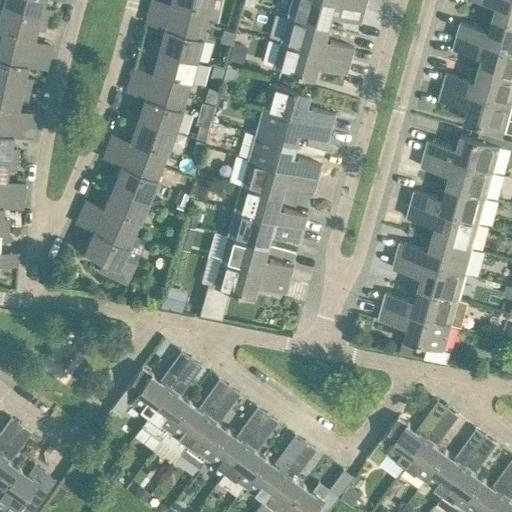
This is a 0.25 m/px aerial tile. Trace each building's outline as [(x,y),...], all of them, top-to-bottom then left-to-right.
[(2,0),(1,5),(46,17),(49,9),(42,7),(43,0),(2,0)] [(205,23),(210,0),(170,0),(170,1),(167,14),(205,23)] [(360,21),(364,8),(335,0),(290,0),(287,14),(327,25),(332,10),(337,11),(336,15),(360,21)] [(335,0),(364,8),(366,0),(335,0)] [(511,0),(481,0),(491,3),(491,0),(495,0),(497,1),(493,16),(511,21),(511,0)] [(0,42),(30,50),(33,38),(37,24),(44,25),(46,17),(1,5),(0,8),(0,42)] [(153,38),(151,46),(196,59),(202,36),(205,23),(167,14),(164,26),(160,40),(153,38)] [(323,41),(327,25),(287,14),(280,40),(350,59),(354,45),(329,39),(328,42),(323,41)] [(460,20),(456,33),(511,48),(511,21),(493,16),(489,32),(483,30),(484,27),(460,20)] [(483,52),(479,66),(479,67),(511,76),(511,48),(456,33),(453,47),(477,54),(478,50),(483,52)] [(346,72),(350,59),(280,40),(272,66),(313,77),(317,61),(323,62),(322,66),(346,72)] [(0,42),(0,80),(29,87),(31,78),(24,77),(27,62),(30,50),(0,42)] [(186,94),(196,59),(151,46),(149,54),(156,56),(152,71),(148,83),(186,94)] [(222,79),(223,78),(226,67),(214,63),(210,76),(222,79)] [(446,71),(442,84),(511,105),(511,76),(479,67),(475,83),(469,81),(470,78),(446,71)] [(220,89),(218,94),(228,97),(232,80),(223,78),(222,79),(220,89)] [(0,117),(15,120),(17,108),(21,93),(28,95),(29,87),(0,80),(0,117)] [(269,80),(261,106),(331,125),(335,112),(311,105),(310,109),(305,107),(309,91),(269,80)] [(133,106),(130,114),(174,129),(182,107),(186,94),(148,83),(144,94),(139,109),(133,106)] [(511,105),(442,84),(439,98),(463,105),(464,101),(469,102),(465,119),(505,130),(511,105)] [(216,102),(218,94),(220,89),(209,85),(204,99),(216,102)] [(328,139),(331,125),(261,106),(254,131),(295,143),(299,127),(304,128),(303,132),(328,139)] [(162,164),(174,129),(130,114),(127,122),(134,125),(129,139),(125,151),(162,164)] [(0,117),(0,154),(17,157),(18,148),(11,147),(13,133),(15,120),(0,117)] [(291,158),(295,143),(254,131),(247,157),(317,176),(321,163),(297,156),(296,159),(291,158)] [(424,151),(479,166),(494,170),(501,144),(461,133),(456,149),(451,148),(452,144),(428,137),(424,151)] [(108,173),(105,181),(148,199),(157,177),(162,164),(125,151),(121,162),(115,176),(108,173)] [(494,170),(479,166),(424,151),(420,164),(445,171),(446,167),(451,169),(447,184),(487,196),(494,170)] [(0,154),(0,190),(4,191),(6,179),(8,164),(15,165),(17,157),(0,154)] [(314,189),(317,176),(247,157),(240,182),(281,193),(285,178),(290,179),(289,183),(314,189)] [(134,233),(148,199),(105,181),(102,189),(109,192),(103,206),(98,217),(134,233)] [(276,209),(281,193),(240,182),(233,208),(303,227),(307,213),(283,207),(282,210),(276,209)] [(414,188),(410,202),(479,221),(480,221),(487,196),(447,184),(442,200),(437,198),(438,195),(414,188)] [(0,226),(8,227),(9,219),(1,218),(3,203),(4,191),(0,190),(0,226)] [(480,221),(479,221),(410,202),(406,215),(431,222),(432,218),(437,220),(432,235),(473,246),(480,221)] [(300,240),(303,227),(233,208),(226,233),(267,244),(271,229),(276,230),(275,234),(300,240)] [(199,213),(187,210),(184,221),(196,224),(199,213)] [(134,233),(98,217),(93,228),(87,242),(80,239),(76,247),(103,259),(98,269),(126,282),(136,261),(124,256),(134,233)] [(262,260),(267,244),(226,233),(219,259),(289,278),(293,265),(269,258),(268,261),(262,260)] [(400,239),(396,253),(466,272),(473,246),(432,235),(428,251),(423,249),(424,246),(400,239)] [(189,250),(192,240),(179,237),(177,246),(189,250)] [(459,297),(466,272),(396,253),(392,266),(417,273),(418,269),(423,271),(418,286),(459,297)] [(207,282),(199,313),(221,317),(229,289),(253,296),(257,280),(262,281),(261,285),(286,291),(289,278),(219,259),(212,284),(207,282)] [(166,285),(161,303),(172,306),(177,288),(166,285)] [(386,290),(382,303),(452,323),(459,297),(418,286),(414,302),(409,300),(410,297),(386,290)] [(428,344),(425,356),(447,361),(450,349),(445,348),(452,323),(382,303),(378,317),(402,324),(403,320),(409,321),(404,338),(428,344)] [(130,400),(149,414),(179,372),(170,365),(161,378),(141,364),(111,406),(120,413),(130,400)] [(160,438),(168,428),(189,399),(179,391),(188,378),(179,372),(149,414),(141,424),(160,438)] [(189,399),(168,428),(160,438),(179,452),(187,442),(217,400),(208,393),(199,406),(189,399)] [(226,406),(217,400),(187,442),(206,456),(227,427),(217,419),(226,406)] [(387,449),(406,464),(437,422),(428,415),(418,428),(399,414),(369,455),(378,461),(387,449)] [(237,434),(227,427),(206,456),(225,470),(255,428),(246,421),(237,434)] [(446,428),(437,422),(406,464),(425,478),(446,449),(437,441),(446,428)] [(237,493),(244,484),(265,454),(255,447),(264,434),(255,428),(225,470),(217,479),(237,493)] [(0,431),(0,450),(9,438),(0,432),(0,431)] [(0,490),(19,465),(9,458),(18,445),(9,438),(0,450),(0,490)] [(456,456),(446,449),(425,478),(444,492),(475,450),(466,443),(456,456)] [(275,462),(265,454),(244,484),(263,498),(293,455),(284,449),(275,462)] [(485,476),(479,473),(475,469),(484,456),(475,450),(444,492),(463,506),(479,484),(485,476)] [(87,459),(78,452),(71,461),(80,467),(87,459)] [(303,462),(293,455),(263,498),(282,511),(303,482),(293,475),(303,462)] [(29,472),(19,465),(0,490),(0,511),(31,511),(56,478),(44,469),(41,473),(33,467),(29,472)] [(479,484),(463,506),(458,511),(487,511),(511,478),(511,476),(504,471),(495,484),(485,476),(479,484)] [(511,511),(511,478),(487,511),(511,511)] [(349,481),(339,495),(352,504),(361,490),(349,481)] [(281,511),(325,511),(339,494),(328,487),(325,491),(317,485),(313,490),(303,482),(282,511),(281,511)] [(139,486),(134,493),(143,500),(149,493),(139,486)] [(158,501),(153,508),(158,511),(163,511),(168,506),(162,501),(158,501)] [(384,502),(376,511),(395,511),(396,511),(384,502)]
